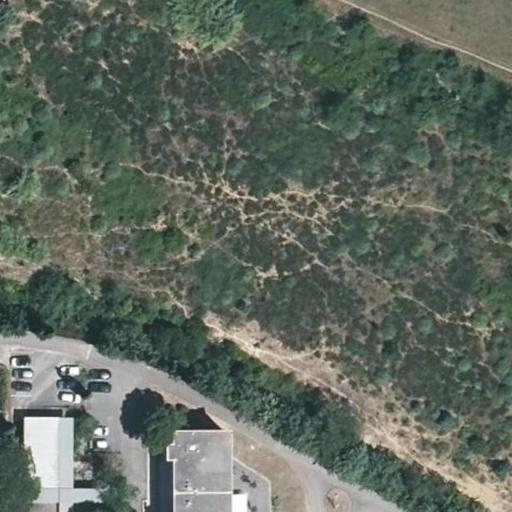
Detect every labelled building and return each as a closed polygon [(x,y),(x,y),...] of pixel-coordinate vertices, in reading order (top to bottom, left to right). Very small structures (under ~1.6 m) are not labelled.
[(24,490),(57,490),(57,417),(24,417),(24,480),(17,480),(17,490),(24,490)] [(67,417),(57,417),(57,490),(24,490),(24,500),(57,500),(56,511),(66,511),(67,500),(103,501),(103,491),(67,490),(67,417)] [(221,511),(221,430),(171,431),(170,442),(162,443),(163,459),(171,459),(170,511),(221,511)] [(170,511),(171,459),(163,459),(162,462),(159,462),(159,511),(170,511)] [(56,511),(57,500),(24,500),(23,511),(56,511)] [(103,511),(103,501),(67,500),(66,511),(103,511)]
